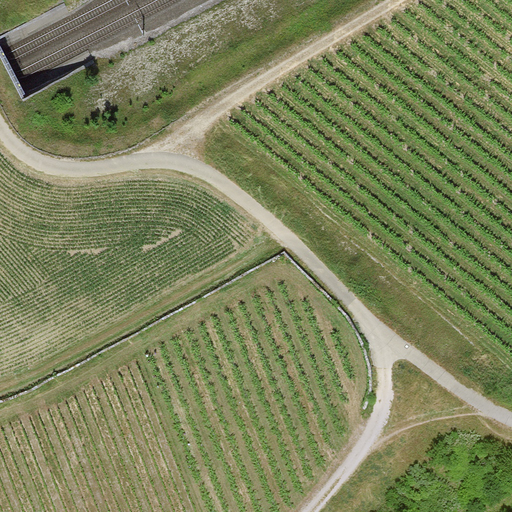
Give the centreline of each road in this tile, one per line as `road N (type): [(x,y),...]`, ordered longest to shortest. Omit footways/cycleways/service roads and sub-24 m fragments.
road 1 (track): [(376,339),(310,260),(211,176),(171,160),(62,169),(23,153),(0,128)]
road 2 (track): [(145,162),(221,106),(398,0)]
road 3 (track): [(376,339),(382,395),(365,439),(306,511)]
road 4 (track): [(511,421),(376,339)]
